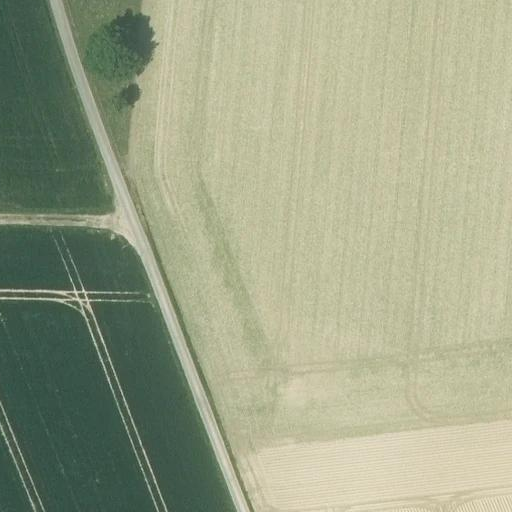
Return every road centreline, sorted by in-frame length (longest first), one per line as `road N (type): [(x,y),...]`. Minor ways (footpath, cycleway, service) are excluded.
road 1 (unclassified): [(242,511),(56,0)]
road 2 (track): [(133,224),(0,222)]
